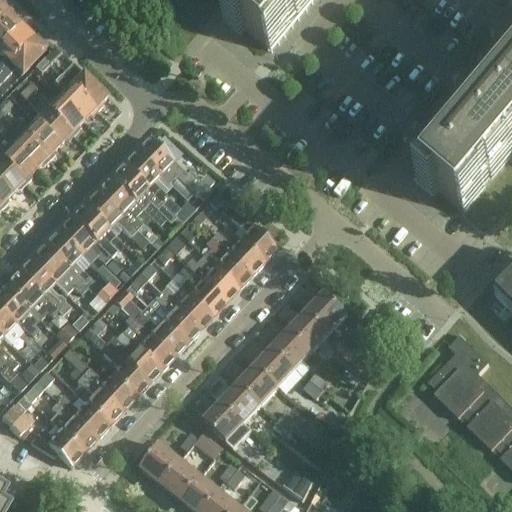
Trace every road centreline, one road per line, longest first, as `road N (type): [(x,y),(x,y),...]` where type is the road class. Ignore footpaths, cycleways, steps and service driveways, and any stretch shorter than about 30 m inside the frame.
road 1 (residential): [(76,498),(331,228)]
road 2 (residential): [(331,228),(196,110),(180,104),(152,115)]
road 3 (residential): [(0,270),(152,115)]
road 4 (residential): [(377,192),(511,26)]
road 5 (residential): [(152,115),(37,0)]
road 6 (residential): [(443,322),(331,228)]
